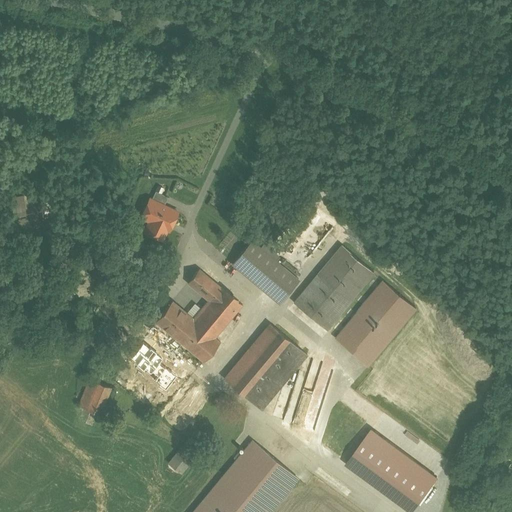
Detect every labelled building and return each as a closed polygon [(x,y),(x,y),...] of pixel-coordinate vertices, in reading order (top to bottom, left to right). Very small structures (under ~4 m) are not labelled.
[(169,197),(156,191),(152,199),(165,205),(169,197)] [(152,199),(151,199),(142,217),(150,221),(146,230),(163,239),(167,229),(169,230),(178,212),(165,205),(152,199)] [(299,279),(253,240),(233,264),(280,303),(299,279)] [(343,245),(319,273),(351,300),(375,271),(343,245)] [(153,265),(144,276),(150,282),(159,270),(153,265)] [(194,319),(177,339),(204,361),(221,341),(215,337),(243,304),(221,286),(220,287),(199,269),(188,282),(210,300),(194,319)] [(319,273),(295,303),(326,329),(351,300),(319,273)] [(384,278),(335,337),(368,365),(417,306),(384,278)] [(172,301),(156,321),(177,339),(194,319),(172,301)] [(294,342),(275,326),(229,382),(247,397),(294,342)] [(294,342),(247,397),(261,409),(308,354),(294,342)] [(112,387),(90,379),(79,406),(101,414),(112,387)] [(439,478),(371,427),(345,463),(412,511),(439,478)] [(272,511),(299,479),(253,441),(194,511),(272,511)] [(187,443),(170,464),(181,473),(198,452),(187,443)]
